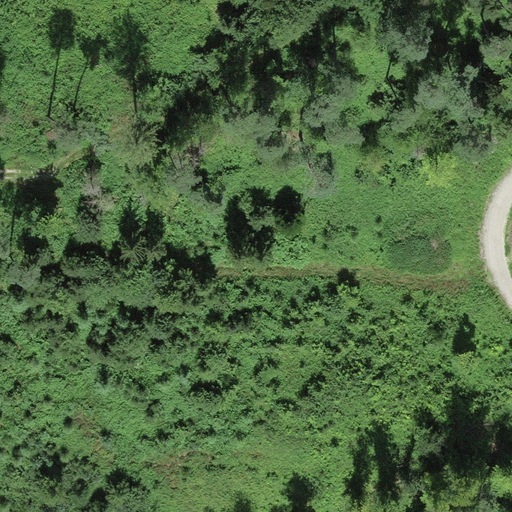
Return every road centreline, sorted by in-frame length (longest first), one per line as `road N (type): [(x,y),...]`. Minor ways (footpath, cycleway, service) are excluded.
road 1 (track): [(42,160),(72,200),(130,242),(217,267),(336,278),(491,249)]
road 2 (track): [(0,180),(110,126),(257,72),(358,0)]
road 3 (track): [(0,17),(21,173)]
road 4 (track): [(511,300),(491,249),(491,222),(511,183)]
